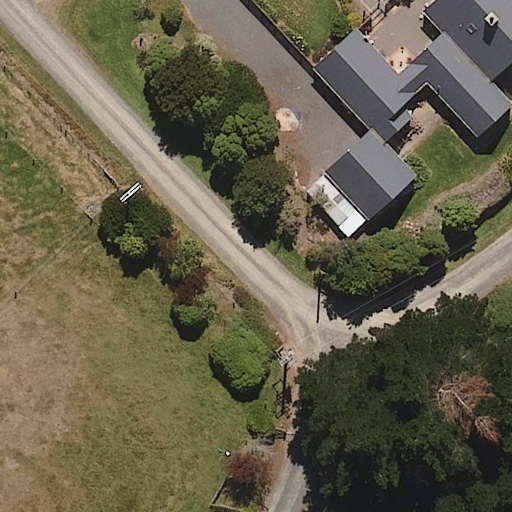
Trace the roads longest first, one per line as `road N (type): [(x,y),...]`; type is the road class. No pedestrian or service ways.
road 1 (residential): [(0,0),(301,307),(359,325)]
road 2 (track): [(359,325),(511,430)]
road 3 (residential): [(511,250),(439,303),(359,325)]
